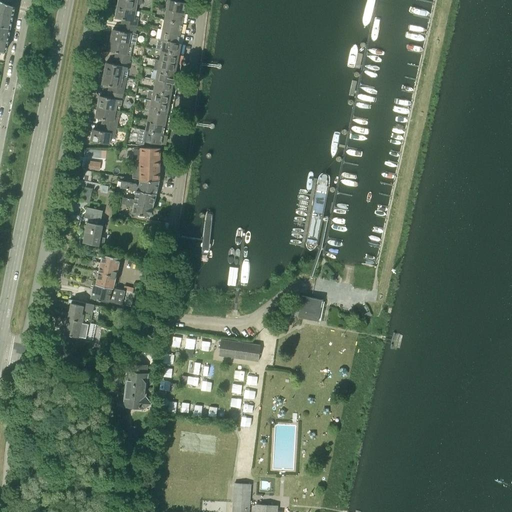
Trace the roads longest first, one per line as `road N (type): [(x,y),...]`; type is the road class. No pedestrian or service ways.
road 1 (residential): [(24,353),(93,0)]
road 2 (tertiary): [(0,345),(67,0)]
road 3 (residential): [(148,314),(174,208),(203,0)]
road 4 (residential): [(148,314),(239,322),(297,284),(376,297)]
road 5 (unclassified): [(5,511),(24,353)]
road 6 (residential): [(24,353),(104,366),(122,356),(148,314)]
road 7 (residential): [(27,0),(0,142)]
